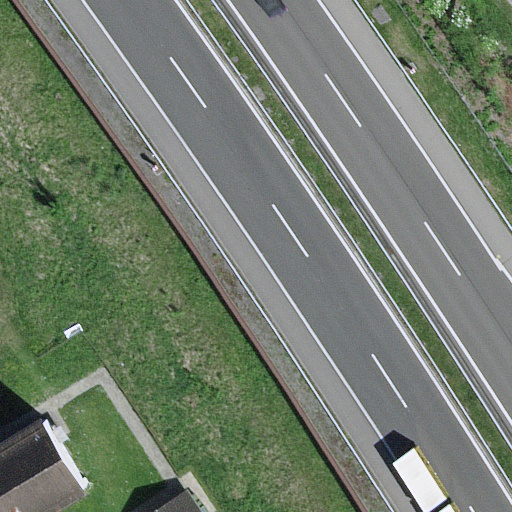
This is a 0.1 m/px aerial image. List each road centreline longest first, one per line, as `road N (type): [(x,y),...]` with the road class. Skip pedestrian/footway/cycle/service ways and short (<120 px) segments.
road 1 (motorway): [(121,0),(280,223),(465,511)]
road 2 (motorway): [(511,369),(265,0)]
